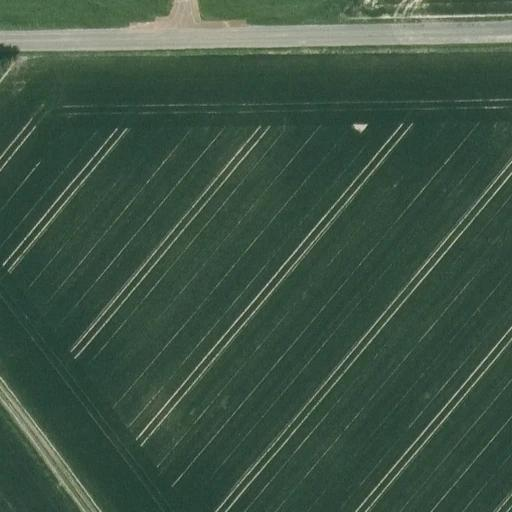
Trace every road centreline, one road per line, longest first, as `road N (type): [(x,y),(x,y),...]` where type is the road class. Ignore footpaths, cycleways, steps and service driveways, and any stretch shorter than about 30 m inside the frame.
road 1 (tertiary): [(0,41),(511,35)]
road 2 (track): [(94,511),(0,392)]
